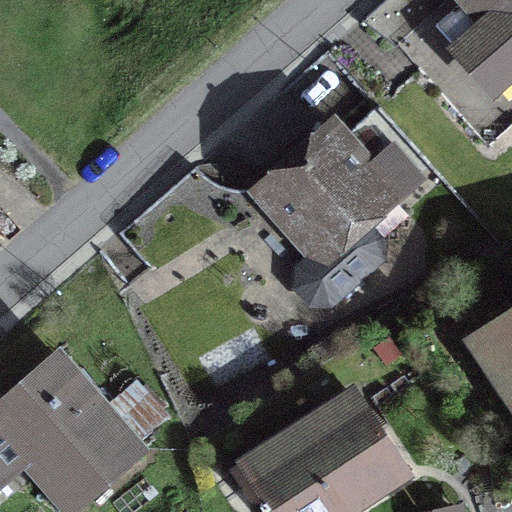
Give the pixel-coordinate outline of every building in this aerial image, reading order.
[(511,0),(469,0),(495,30),(466,55),(495,88),(511,72),(511,0)] [(362,215),(389,192),(394,198),(418,177),(390,145),(367,166),(332,128),(298,159),(291,151),(255,183),(316,253),(299,268),(297,286),(310,302),(330,303),(381,258),(382,239),(362,215)] [(511,319),(476,343),(511,397),(511,319)] [(0,482),(26,459),(71,510),(140,450),(57,356),(0,405),(0,482)] [(273,511),(345,511),(407,472),(361,401),(248,474),(266,500),(260,504),(265,511),(266,511),(271,509),(273,511)]
